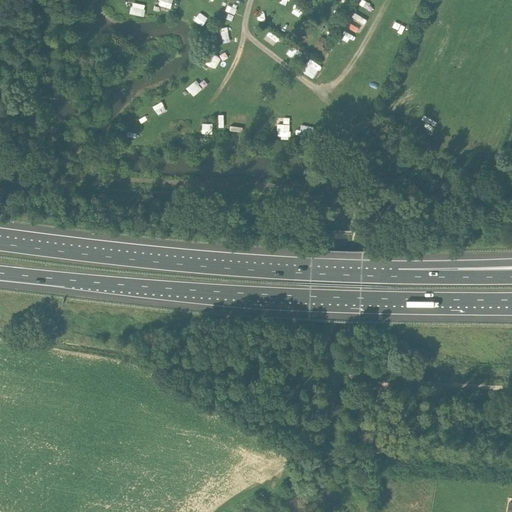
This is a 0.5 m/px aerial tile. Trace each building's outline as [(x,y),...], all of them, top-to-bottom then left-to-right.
[(133,1),(131,13),(144,16),(147,4),(133,1)] [(226,11),(236,14),(238,6),(228,3),(226,11)] [(195,20),(203,26),(209,17),(200,11),(195,20)] [(361,34),(369,19),(354,11),(346,26),(361,34)] [(229,45),(230,40),(225,39),(226,33),(216,30),(213,42),(229,45)] [(264,39),(274,46),(280,37),(270,30),(264,39)] [(321,48),(326,39),(320,36),(316,45),(321,48)] [(310,59),(303,71),(313,77),(321,64),(310,59)] [(187,87),(194,96),(204,87),(196,79),(187,87)] [(154,106),(159,115),(168,110),(162,101),(154,106)] [(278,135),(291,135),(290,118),(284,118),(284,123),(278,123),(278,135)] [(213,133),(214,122),(203,122),(203,133),(213,133)] [(179,128),(180,138),(193,136),(191,126),(179,128)]
